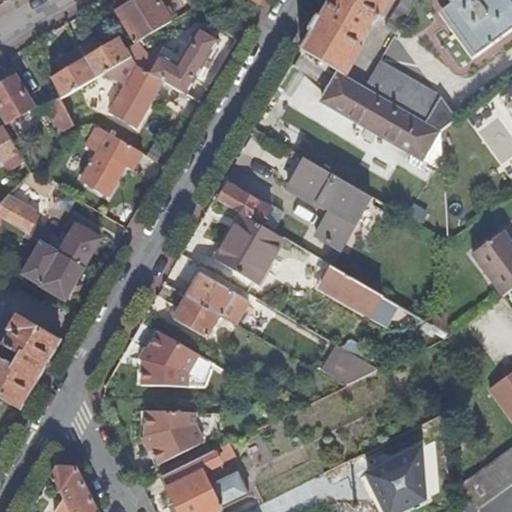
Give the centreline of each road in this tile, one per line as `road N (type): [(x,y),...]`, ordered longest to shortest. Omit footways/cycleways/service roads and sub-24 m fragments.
road 1 (residential): [(297,0),(61,403)]
road 2 (residential): [(61,403),(82,420),(127,511)]
